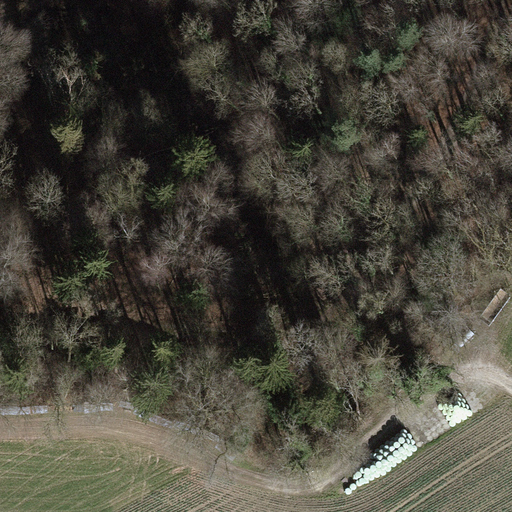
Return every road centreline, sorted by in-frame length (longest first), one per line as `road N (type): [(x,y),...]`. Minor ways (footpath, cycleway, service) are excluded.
road 1 (track): [(0,320),(198,336),(318,325),(373,268),(477,88),(500,0)]
road 2 (track): [(511,386),(493,370),(465,367),(336,472),(291,485),(247,474),(129,414),(0,414)]
